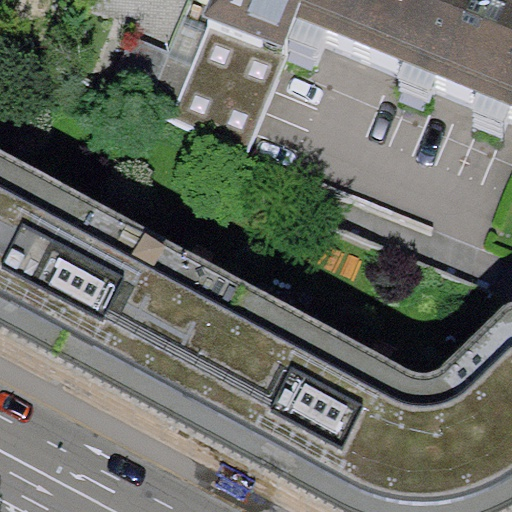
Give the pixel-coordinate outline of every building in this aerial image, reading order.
[(158,114),(246,155),(296,35),(310,0),(222,0),(193,74),(165,63),(146,109),(158,114)] [(310,0),(296,35),(385,72),(415,0),(310,0)] [(415,0),(385,72),(459,102),(500,0),(415,0)] [(511,0),(500,0),(459,102),(511,123),(511,0)] [(146,109),(165,63),(138,52),(120,97),(146,109)] [(511,511),(511,329),(506,331),(503,333),(437,395),(431,398),(422,399),(415,398),(0,176),(0,355),(34,373),(292,511),(511,511)]
